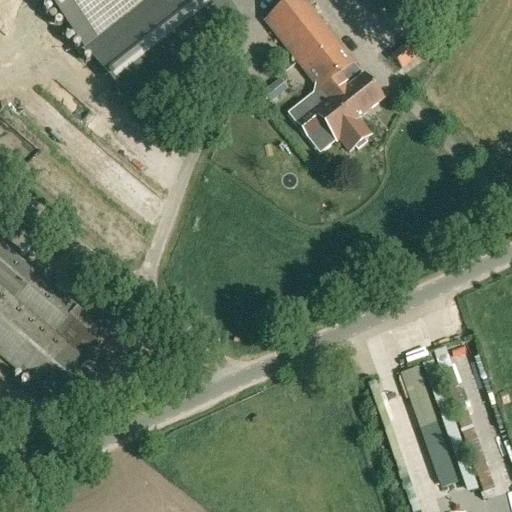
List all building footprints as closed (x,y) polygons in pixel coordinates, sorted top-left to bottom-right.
[(45,0),(130,107),(239,21),(222,0),(45,0)] [(352,64),(302,0),(294,0),(265,24),(326,102),(312,113),(336,144),(339,141),(350,154),(370,138),(357,122),(382,102),(364,79),(350,89),(339,75),(352,64)] [(362,0),(374,15),(393,0),(362,0)] [(268,108),(288,94),(277,79),(258,93),(268,108)] [(0,243),(0,355),(53,401),(102,343),(71,316),(77,309),(0,243)] [(418,368),(399,374),(437,489),(459,482),(463,494),(478,489),(480,497),(493,493),(446,349),(430,354),(433,360),(417,366),(418,368)]
